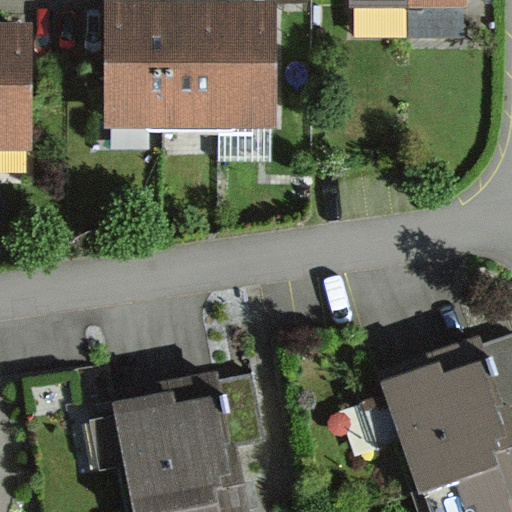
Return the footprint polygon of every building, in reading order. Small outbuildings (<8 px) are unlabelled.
[(463,0),(353,0),(353,7),(412,7),(412,37),(464,37),(463,0)] [(282,5),(97,6),(98,130),(283,128),(282,5)] [(0,140),(13,141),(13,32),(0,31),(0,140)] [(431,366),(384,382),(421,496),(428,494),(433,511),(511,511),(511,405),(489,344),(485,330),(426,351),(431,366)] [(511,335),(489,344),(511,405),(511,335)] [(164,395),(120,404),(141,511),(250,511),(238,448),(224,382),(221,368),(161,381),(164,395)] [(253,375),(224,382),(238,448),(267,442),(253,375)]
